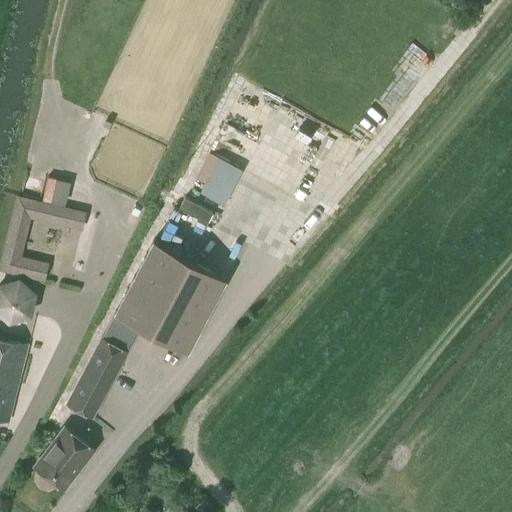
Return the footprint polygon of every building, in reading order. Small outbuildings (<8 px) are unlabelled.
[(17,194),(0,264),(0,268),(45,279),(50,261),(22,254),(31,217),(82,230),(87,211),(17,194)] [(115,311),(140,324),(187,349),(227,275),(155,237),(115,311)] [(0,281),(0,313),(9,322),(31,315),(32,315),(38,292),(20,275),(0,281)] [(92,415),(127,349),(102,336),(67,401),(92,415)] [(29,344),(0,337),(0,417),(11,420),(29,344)] [(64,422),(33,465),(66,489),(97,447),(64,422)]
